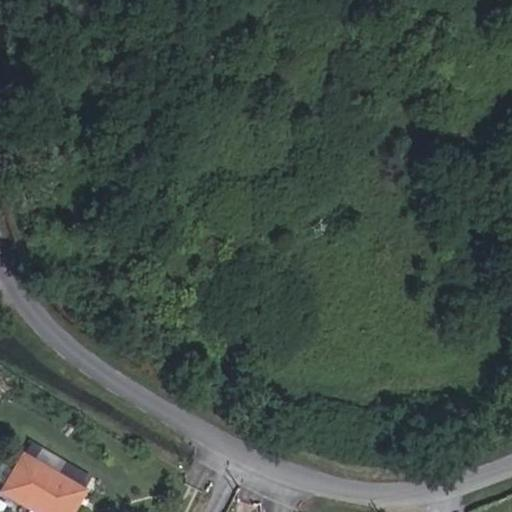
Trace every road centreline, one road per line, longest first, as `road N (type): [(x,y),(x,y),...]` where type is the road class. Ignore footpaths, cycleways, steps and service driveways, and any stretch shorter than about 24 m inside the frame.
road 1 (residential): [(0,254),(19,302),(113,383),(241,458)]
road 2 (residential): [(241,458),(334,491),(429,496)]
